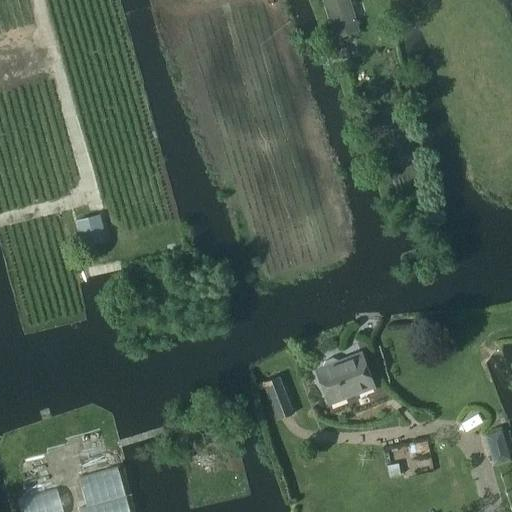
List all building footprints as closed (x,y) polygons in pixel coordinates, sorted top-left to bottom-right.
[(321,0),(332,39),(358,32),(349,0),(321,0)] [(98,216),(77,221),(83,243),(104,237),(98,216)] [(96,260),(110,265),(116,250),(102,245),(96,260)] [(374,387),(361,354),(340,361),(332,358),(324,361),(321,369),(316,371),(329,404),(374,387)] [(263,382),(278,420),(292,415),(278,377),(263,382)] [(483,435),(492,466),(510,461),(500,430),(483,435)] [(386,466),(389,478),(400,476),(398,464),(386,466)]
